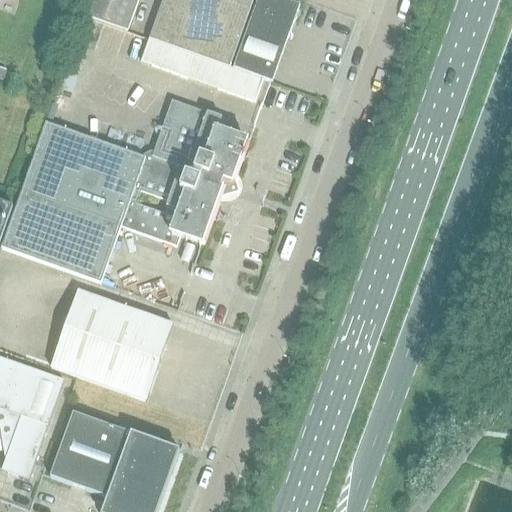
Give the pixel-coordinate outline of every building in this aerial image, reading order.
[(128,32),(139,0),(89,0),(83,16),(128,32)] [(207,60),(216,64),(226,67),(230,69),(254,0),(163,0),(150,40),(159,43),(168,47),(178,50),(187,54),(197,57),(207,60)] [(264,80),(273,83),(300,7),(278,0),(258,0),(234,70),(235,70),(245,74),(254,77),(264,80)] [(141,63),(151,66),(159,43),(150,40),(141,63)] [(151,66),(160,70),(168,47),(159,43),(151,66)] [(160,70),(170,73),(178,50),(168,47),(160,70)] [(170,73),(179,76),(187,54),(178,50),(170,73)] [(179,76),(189,80),(197,57),(187,54),(179,76)] [(189,80),(198,83),(207,60),(197,57),(189,80)] [(198,83),(208,86),(216,64),(207,60),(198,83)] [(208,86),(217,90),(226,67),(216,64),(208,86)] [(235,70),(234,70),(230,69),(226,67),(217,90),(227,93),(235,70)] [(227,93),(236,97),(245,74),(235,70),(227,93)] [(236,97),(246,100),(254,77),(245,74),(236,97)] [(246,100),(256,103),(264,80),(254,77),(246,100)] [(181,238),(202,246),(219,199),(240,193),(235,176),(246,143),(218,133),(223,120),(172,102),(154,153),(151,152),(144,155),(143,158),(46,124),(2,249),(101,284),(121,228),(177,248),(181,238)] [(0,244),(13,208),(0,203),(0,244)] [(146,402),(173,326),(79,293),(52,369),(146,402)] [(6,463),(8,475),(29,483),(49,428),(65,383),(0,359),(0,410),(22,419),(6,463)] [(142,511),(157,511),(166,491),(176,482),(170,479),(179,453),(74,415),(51,479),(142,511)]
